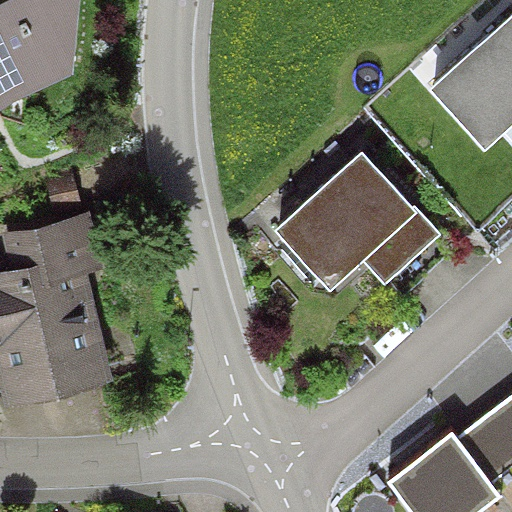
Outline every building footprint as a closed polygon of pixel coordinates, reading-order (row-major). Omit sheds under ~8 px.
[(88,0),(0,0),(0,94),(109,47),(88,0)] [(511,1),(437,70),(484,121),(511,95),(511,1)] [(433,227),(362,149),(284,219),(332,272),(366,241),(389,266),(433,227)] [(15,272),(0,274),(0,387),(3,404),(112,384),(81,221),(8,235),(15,272)] [(452,423),(389,474),(419,511),(511,511),(511,392),(461,434),(452,423)]
